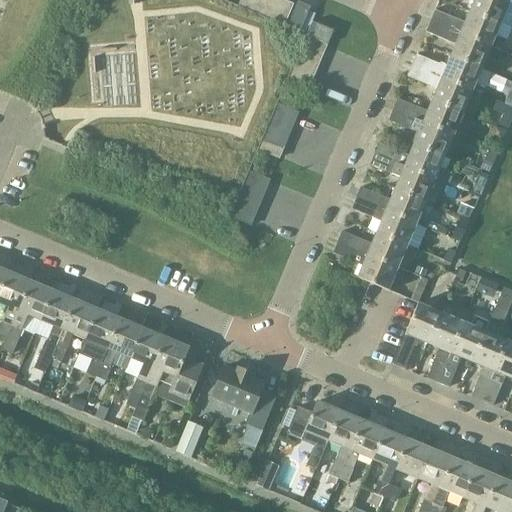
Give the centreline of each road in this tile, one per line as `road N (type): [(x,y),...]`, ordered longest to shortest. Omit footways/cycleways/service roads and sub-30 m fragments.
road 1 (residential): [(266,343),(401,20)]
road 2 (residential): [(266,343),(0,233)]
road 3 (residential): [(511,449),(266,343)]
